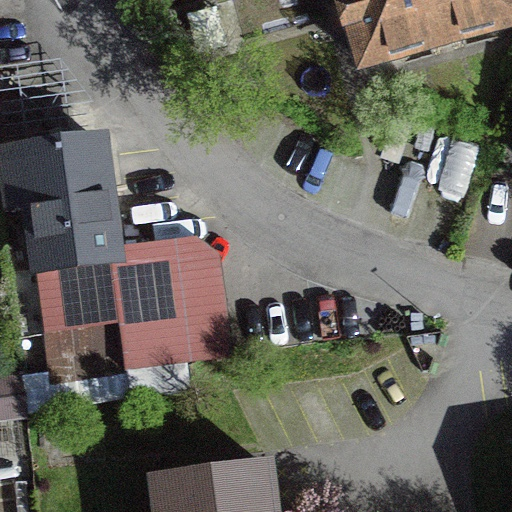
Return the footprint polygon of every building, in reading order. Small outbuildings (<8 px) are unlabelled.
[(511,0),(333,0),(334,1),(332,1),(342,36),(344,36),(356,78),(511,34),(511,0)] [(295,65),(303,94),(335,86),(327,57),(295,65)] [(110,137),(0,148),(0,195),(2,216),(22,213),(29,273),(27,273),(34,331),(44,330),(49,373),(123,365),(124,378),(233,366),(219,238),(122,249),(110,137)] [(0,374),(0,427),(26,423),(19,372),(0,374)] [(280,511),(275,467),(146,483),(149,511),(280,511)]
